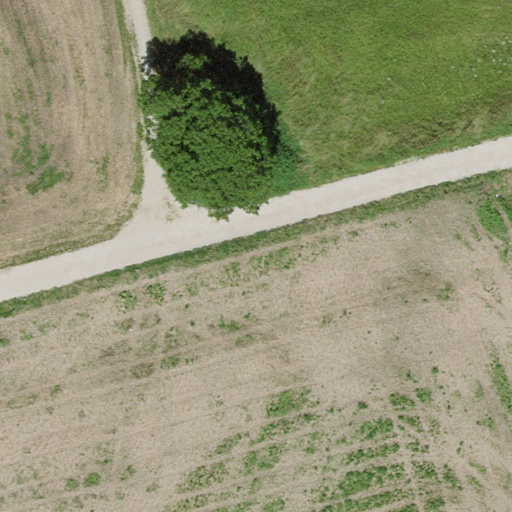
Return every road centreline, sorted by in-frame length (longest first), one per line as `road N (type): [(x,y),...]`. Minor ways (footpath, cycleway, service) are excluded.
road 1 (track): [(511,152),(0,285)]
road 2 (track): [(180,237),(119,0)]
